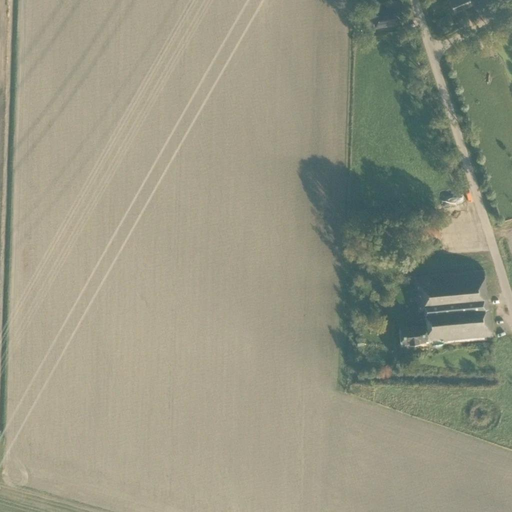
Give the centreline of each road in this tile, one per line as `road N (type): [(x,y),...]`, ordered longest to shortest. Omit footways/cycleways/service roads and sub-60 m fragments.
road 1 (unclassified): [(474,189),(415,0)]
road 2 (unclassified): [(474,189),(511,308)]
